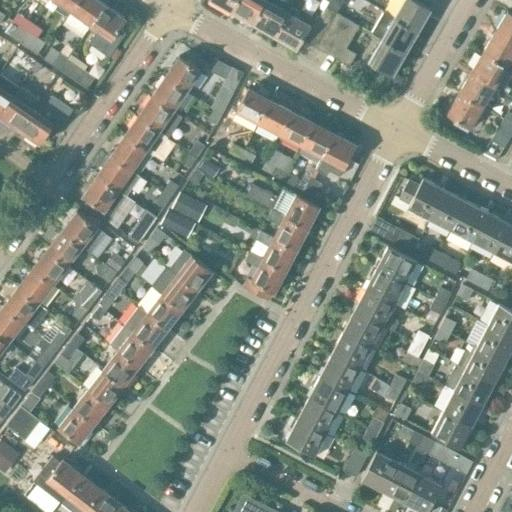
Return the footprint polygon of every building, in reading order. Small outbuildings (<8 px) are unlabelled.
[(55,0),(71,11),(78,0),(55,0)] [(100,0),(78,0),(71,11),(91,24),(105,3),(100,0)] [(213,0),(230,10),(235,0),(213,0)] [(252,22),(264,0),(235,0),(230,10),(252,22)] [(273,35),(287,11),(267,0),(264,0),(252,22),(273,35)] [(340,0),(327,0),(325,5),(335,11),(340,0)] [(402,0),(393,16),(417,29),(429,7),(416,0),(402,0)] [(91,24),(88,29),(95,33),(88,42),(108,56),(124,33),(119,26),(125,18),(105,3),(91,24)] [(335,11),(325,5),(305,39),(315,45),(335,11)] [(511,12),(507,9),(494,30),(511,40),(511,12)] [(371,32),(381,37),(404,51),(417,29),(393,16),(394,15),(384,10),(371,32)] [(327,52),(347,17),(335,11),(315,45),(327,52)] [(287,12),(273,35),(296,47),(301,38),(301,37),(309,24),(287,12)] [(338,58),(345,46),(358,24),(347,17),(327,52),(338,58)] [(12,19),(3,31),(11,36),(12,37),(20,25),(12,19)] [(20,25),(12,37),(19,41),(20,43),(28,31),(20,25)] [(511,55),(511,40),(494,30),(482,51),(506,65),(511,55)] [(28,31),(20,43),(27,47),(28,48),(36,36),(29,31),(28,31)] [(36,36),(28,48),(36,54),(44,42),(36,36)] [(404,51),(381,37),(368,60),(391,73),(404,51)] [(51,46),(43,59),(50,64),(59,51),(51,46)] [(345,46),(338,58),(349,65),(356,52),(345,46)] [(59,51),(50,64),(58,69),(59,70),(68,58),(67,57),(59,51)] [(506,65),(482,51),(470,71),(494,85),(506,65)] [(165,74),(187,89),(200,69),(179,54),(165,74)] [(68,58),(59,70),(66,75),(67,76),(76,63),(68,58)] [(37,61),(31,69),(36,73),(42,64),(37,61)] [(76,63),(67,76),(86,89),(95,76),(84,69),(76,63)] [(494,85),(470,71),(458,92),(482,106),(494,85)] [(0,113),(18,87),(0,74),(0,113)] [(187,89),(165,74),(152,94),(173,109),(187,89)] [(221,85),(210,106),(213,108),(213,107),(222,112),(233,90),(221,84),(221,85)] [(18,87),(0,113),(0,115),(17,128),(19,129),(32,109),(39,99),(38,98),(19,85),(18,87)] [(258,122),(270,99),(248,87),(236,110),(258,122)] [(482,106),(458,92),(446,113),(470,127),(482,106)] [(152,94),(138,114),(159,129),(167,135),(168,136),(182,116),(172,110),(173,109),(152,94)] [(52,95),(46,104),(66,118),(72,109),(52,95)] [(279,133),(291,110),(270,99),(258,122),(279,133)] [(39,113),(59,128),(66,118),(46,104),(39,113)] [(207,120),(215,124),(222,112),(213,107),(213,108),(207,120)] [(32,109),(19,129),(39,143),(45,134),(53,136),(59,128),(39,113),(32,109)] [(300,144),(313,121),(291,110),(279,133),(300,144)] [(503,118),(511,122),(511,112),(507,110),(503,118)] [(146,148),(145,149),(154,155),(167,135),(138,114),(124,133),(146,148)] [(511,131),(511,122),(503,118),(491,139),(504,146),(511,131)] [(313,121),(300,144),(321,155),(334,132),(313,121)] [(315,168),(315,169),(318,170),(326,175),(329,170),(339,175),(343,166),(356,143),(334,132),(321,155),(315,168)] [(132,168),(145,149),(146,148),(124,133),(110,154),(132,168)] [(204,144),(197,139),(189,150),(197,155),(204,144)] [(232,142),(228,151),(239,157),(244,148),(232,142)] [(251,163),(255,154),(244,148),(239,157),(251,163)] [(182,161),(190,166),(197,155),(189,150),(182,161)] [(97,173),(96,174),(125,194),(139,174),(132,168),(110,154),(97,173)] [(206,155),(198,168),(212,177),(221,164),(206,155)] [(265,160),(260,168),(282,179),(286,171),(265,160)] [(196,167),(188,179),(196,184),(204,172),(196,167)] [(286,171),(282,179),(293,186),(298,177),(286,171)] [(96,174),(82,194),(103,209),(100,215),(107,220),(125,194),(96,174)] [(303,191),(314,198),(319,189),(322,184),(313,179),(310,177),(303,191)] [(398,197),(409,202),(407,207),(428,218),(443,188),(422,177),(419,184),(408,179),(405,184),(398,197)] [(178,184),(170,179),(162,190),(170,196),(178,184)] [(300,179),(297,186),(303,189),(306,182),(300,179)] [(398,180),(391,193),(398,197),(405,184),(398,180)] [(252,182),(245,195),(270,208),(277,195),(252,182)] [(450,229),(465,199),(443,188),(428,218),(450,229)] [(155,202),(163,207),(170,196),(162,190),(155,202)] [(180,191),(172,207),(189,216),(197,200),(180,191)] [(317,206),(295,194),(284,215),(306,227),(317,206)] [(465,199),(450,229),(471,240),(486,210),(465,199)] [(146,208),(131,230),(142,237),(157,215),(146,208)] [(306,227),(284,215),(271,208),(265,218),(279,225),(273,236),(295,248),(306,227)] [(168,209),(160,223),(178,232),(185,218),(168,209)] [(77,210),(62,229),(82,245),(90,252),(106,232),(97,225),(77,210)] [(492,251),(508,221),(486,210),(471,240),(492,251)] [(511,261),(511,223),(508,221),(492,251),(511,261)] [(395,226),(388,239),(410,250),(417,238),(395,226)] [(62,229),(47,248),(67,264),(82,245),(62,229)] [(255,238),(268,245),(261,258),(284,270),(295,248),(273,236),(260,229),(255,238)] [(149,236),(141,247),(149,254),(157,243),(149,236)] [(387,245),(376,266),(405,281),(416,260),(387,245)] [(429,246),(423,257),(433,262),(439,250),(429,246)] [(47,248),(32,267),(52,283),(67,264),(47,248)] [(175,274),(196,290),(211,270),(192,256),(183,248),(168,268),(175,274)] [(444,268),(450,256),(439,250),(433,262),(444,268)] [(241,285),(268,299),(284,270),(261,258),(249,251),(244,260),(257,266),(250,279),(246,277),(241,285)] [(116,255),(109,265),(117,271),(125,261),(116,255)] [(135,255),(126,267),(134,273),(135,272),(143,261),(135,255)] [(108,266),(101,276),(109,282),(116,272),(108,266)] [(376,266),(365,287),(394,302),(405,281),(376,266)] [(32,267),(17,286),(37,302),(52,283),(32,267)] [(126,267),(119,276),(127,282),(134,273),(126,267)] [(471,267),(466,278),(475,283),(481,272),(471,267)] [(488,290),(493,279),(481,272),(475,283),(488,290)] [(196,290),(175,274),(161,293),(181,309),(196,290)] [(443,280),(435,296),(445,302),(456,281),(453,280),(445,276),(443,280)] [(461,283),(455,295),(466,300),(472,289),(461,283)] [(94,284),(79,304),(87,310),(102,290),(94,284)] [(17,286),(2,305),(23,321),(33,329),(48,310),(37,302),(17,286)] [(365,287),(353,309),(383,324),(382,325),(393,331),(399,320),(388,314),(394,302),(365,287)] [(105,293),(98,304),(105,310),(113,299),(105,293)] [(181,309),(161,293),(147,311),(146,312),(167,328),(181,309)] [(429,308),(440,313),(445,302),(435,296),(429,308)] [(511,309),(497,302),(486,323),(511,336),(511,309)] [(72,313),(80,320),(87,310),(79,304),(72,313)] [(96,305),(89,314),(97,320),(104,311),(105,310),(98,304),(96,305)] [(2,305),(0,308),(0,333),(8,340),(23,321),(2,305)] [(139,305),(123,324),(122,325),(151,347),(167,328),(146,312),(147,311),(139,305)] [(353,309),(342,330),(372,345),(382,325),(383,324),(353,309)] [(456,322),(445,316),(439,326),(450,332),(456,322)] [(64,323),(50,342),(58,348),(72,329),(64,323)] [(511,344),(511,336),(486,323),(475,344),(504,360),(511,344)] [(151,347),(122,325),(109,343),(117,350),(116,350),(137,366),(151,347)] [(434,337),(445,343),(450,332),(439,326),(434,337)] [(418,329),(412,339),(423,345),(428,335),(418,329)] [(342,330),(331,352),(360,367),(372,345),(342,330)] [(76,331),(68,342),(76,348),(84,337),(76,331)] [(0,333),(0,350),(8,340),(0,333)] [(412,339),(407,350),(418,356),(423,345),(412,339)] [(58,348),(50,342),(35,361),(43,367),(58,348)] [(67,343),(60,352),(68,358),(75,349),(76,348),(68,342),(67,343)] [(463,349),(456,363),(493,381),(504,360),(475,344),(474,345),(473,344),(469,351),(463,349)] [(137,366),(116,350),(102,369),(122,385),(137,366)] [(331,352),(320,373),(349,388),(360,367),(331,352)] [(434,364),(423,359),(417,369),(428,375),(434,364)] [(15,366),(6,378),(24,391),(43,367),(35,361),(25,374),(15,366)] [(456,363),(446,384),(452,387),(482,403),(493,381),(456,363)] [(47,369),(39,380),(47,386),(55,376),(47,369)] [(122,385),(102,369),(87,388),(108,404),(122,385)] [(411,381),(423,386),(428,375),(417,369),(411,381)] [(320,373),(308,395),(338,410),(349,388),(320,373)] [(406,378),(395,373),(390,383),(401,388),(406,378)] [(38,381),(31,390),(39,396),(44,389),(47,386),(39,380),(38,381)] [(384,395),(395,400),(401,388),(390,383),(384,395)] [(482,403),(452,387),(441,409),(471,424),(482,403)] [(108,404),(87,388),(72,407),(93,423),(108,404)] [(308,395),(297,417),(326,432),(338,410),(308,395)] [(3,402),(0,406),(0,416),(3,418),(11,408),(3,402)] [(411,407),(400,402),(394,414),(405,420),(411,407)] [(20,404),(5,425),(24,440),(40,419),(29,411),(20,405),(20,404)] [(93,423),(72,407),(57,427),(78,443),(93,423)] [(429,432),(459,447),(471,424),(441,409),(429,432)] [(384,422),(373,416),(368,426),(379,432),(384,422)] [(297,417),(285,439),(315,455),(326,432),(297,417)] [(403,424),(398,435),(407,440),(413,430),(403,424)] [(362,438),(373,443),(379,432),(368,426),(362,438)] [(419,446),(424,436),(413,430),(407,440),(419,446)] [(0,440),(0,467),(13,450),(0,440)] [(435,441),(429,454),(451,465),(458,452),(435,441)] [(354,447),(343,469),(354,475),(355,475),(367,453),(366,453),(354,447)] [(374,449),(359,478),(381,489),(396,460),(374,449)] [(52,455),(33,480),(60,501),(66,493),(82,472),(63,457),(60,461),(57,459),(52,455)] [(403,500),(418,472),(396,460),(381,489),(403,500)] [(66,493),(60,501),(73,511),(81,511),(85,508),(101,487),(82,472),(66,493)] [(418,472),(403,500),(425,511),(440,483),(418,472)] [(101,487),(85,508),(90,511),(112,511),(120,502),(101,487)] [(277,511),(243,494),(234,511),(277,511)] [(132,511),(120,502),(112,511),(132,511)]
